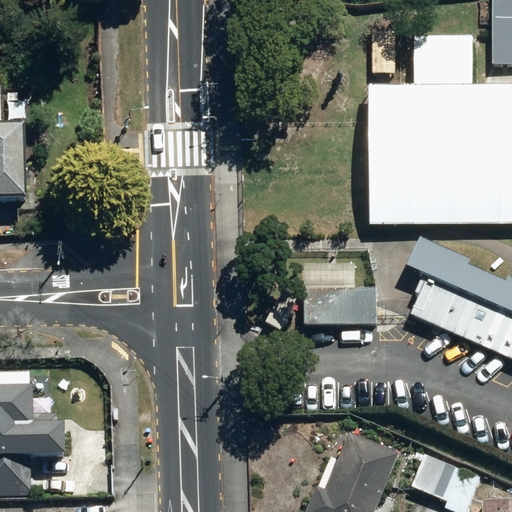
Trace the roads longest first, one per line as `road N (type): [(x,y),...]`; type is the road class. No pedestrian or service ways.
road 1 (primary): [(182,259),(174,0)]
road 2 (primary): [(189,511),(184,320)]
road 3 (tertiary): [(9,298),(182,259)]
road 4 (tertiary): [(184,320),(120,320),(9,298)]
